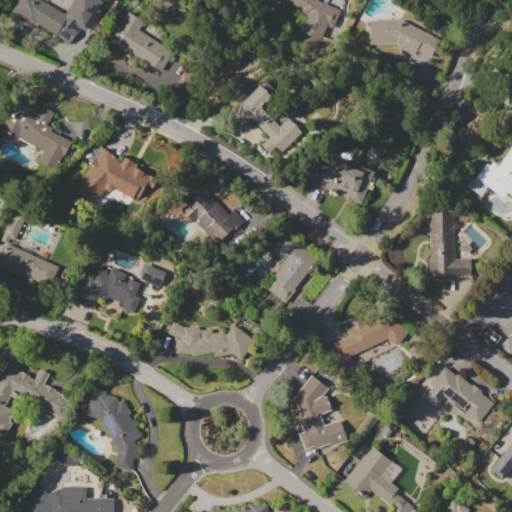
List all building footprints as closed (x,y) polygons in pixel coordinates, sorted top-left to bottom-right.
[(11,11),(17,0),(42,0),(64,13),(71,0),(99,0),(101,1),(84,31),(78,28),(69,44),(11,11)] [(317,0),(340,11),(332,27),(327,25),(320,40),(299,30),(307,13),(280,1),(277,8),(260,0),(317,0)] [(110,43),(128,13),(142,22),(138,29),(159,42),(163,35),(177,43),(161,71),(126,50),(125,52),(110,43)] [(402,19),(439,40),(429,57),(419,51),(416,55),(396,44),(368,44),(368,20),(402,19)] [(228,115),(260,84),(271,96),(260,107),(279,127),(288,118),(300,130),(280,149),(277,146),(269,153),(261,144),(268,136),(249,117),(239,127),(228,115)] [(0,129),(14,107),(17,109),(21,102),(37,112),(42,105),(53,112),(46,124),(51,128),(50,130),(71,143),(57,165),(42,155),(0,129)] [(475,176),(486,162),(489,165),(492,161),(498,165),(511,147),(511,196),(506,192),(503,197),(475,176)] [(74,191),(83,182),(79,179),(88,168),(87,167),(104,148),(120,162),(124,156),(136,164),(135,167),(157,180),(151,190),(145,186),(139,198),(134,196),(130,199),(114,186),(109,192),(104,188),(89,205),(74,191)] [(309,182),(318,161),(328,164),(330,158),(347,164),(346,165),(360,171),(361,167),(373,171),(362,202),(309,182)] [(180,209),(191,199),(185,192),(196,182),(208,197),(210,195),(227,213),(232,209),(242,220),(215,244),(202,229),(199,231),(180,209)] [(13,240),(24,215),(12,210),(0,235),(0,255),(8,238),(13,240)] [(428,259),(431,259),(431,245),(430,245),(429,236),(431,236),(430,213),(453,212),(454,259),(467,259),(468,275),(429,276),(428,259)] [(267,288),(276,275),(275,274),(285,261),(271,251),(283,235),(317,260),(286,302),(267,288)] [(0,268),(0,256),(7,242),(56,266),(46,286),(32,279),(30,283),(0,268)] [(158,286),(164,271),(143,262),(136,277),(158,286)] [(77,304),(89,276),(92,278),(96,268),(107,272),(109,268),(125,274),(121,281),(126,283),(128,278),(139,283),(134,295),(138,297),(132,311),(121,307),(122,303),(106,296),(104,301),(97,298),(92,310),(77,304)] [(333,343),(348,336),(345,330),(352,327),(350,322),(378,308),(408,330),(397,345),(386,338),(340,359),(333,343)] [(229,354),(216,356),(213,353),(191,356),(190,354),(175,354),(175,336),(166,334),(172,322),(183,327),(196,326),(200,330),(211,328),(212,333),(223,332),(224,335),(232,324),(254,341),(238,361),(229,354)] [(0,362),(1,360),(17,367),(15,371),(21,373),(22,371),(29,375),(28,377),(33,380),(38,368),(49,373),(43,384),(45,386),(46,384),(55,389),(54,390),(63,395),(61,398),(74,404),(67,420),(11,393),(5,407),(16,412),(5,435),(0,432),(0,362)] [(424,396),(435,382),(432,380),(443,366),(455,375),(457,373),(471,384),(473,383),(482,391),(481,393),(491,401),(474,422),(444,398),(437,406),(424,396)] [(298,434),(303,432),(299,419),(302,418),(294,397),(311,374),(328,391),(324,394),(330,410),(320,414),(324,425),(338,419),(346,442),(332,447),(331,442),(313,449),(311,445),(303,448),(298,434)] [(87,414),(90,399),(94,396),(96,396),(97,393),(115,396),(118,401),(122,399),(130,413),(128,414),(137,430),(130,470),(113,467),(117,447),(98,418),(87,414)] [(511,467),(499,457),(511,441),(511,467)] [(343,482),(371,446),(391,461),(380,475),(398,488),(394,492),(412,506),(407,511),(386,511),(390,507),(368,490),(363,497),(343,482)] [(25,511),(22,510),(40,481),(47,494),(63,486),(86,487),(85,497),(98,498),(98,497),(113,498),(112,511),(25,511)] [(441,511),(452,498),(459,503),(460,502),(469,509),(466,511),(441,511)] [(193,510),(193,511),(265,511),(265,503),(248,504),(248,509),(193,510)]
